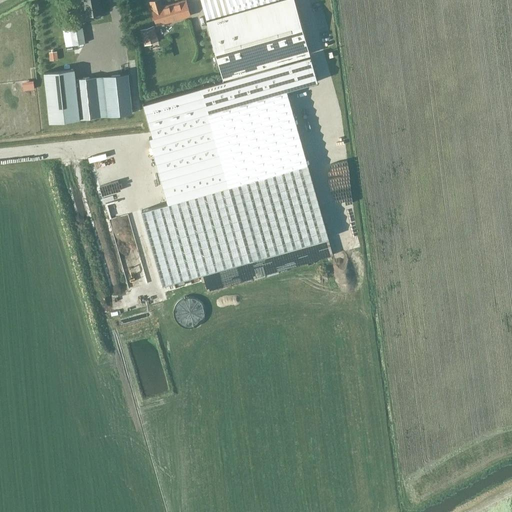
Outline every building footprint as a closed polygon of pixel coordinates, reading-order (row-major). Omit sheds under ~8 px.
[(97,0),(84,0),(85,4),(76,5),(79,20),(100,17),(99,12),(100,12),(97,0)] [(185,0),(180,0),(161,6),(159,0),(151,0),(149,1),(151,9),(156,25),(190,14),(185,0)] [(200,0),(206,19),(272,0),(200,0)] [(309,52),(294,0),(272,0),(206,19),(223,77),(309,52)] [(140,29),(144,45),(158,41),(154,25),(140,29)] [(70,29),(63,30),(65,46),(72,45),(81,44),(84,43),(82,27),(70,29)] [(57,52),(49,53),(49,61),(57,60),(57,52)] [(167,204),(141,211),(162,286),(329,238),(295,121),(291,105),(287,90),(318,82),(310,56),(224,80),(200,87),(142,104),(152,137),(148,138),(167,204)] [(128,73),(75,79),(74,69),(44,72),(49,122),(132,113),(128,73)]
